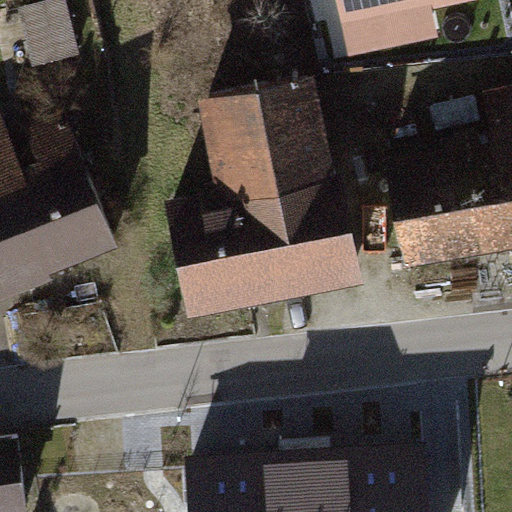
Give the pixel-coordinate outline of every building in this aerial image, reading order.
[(60,0),(52,0),(13,10),(28,71),(75,59),(60,0)] [(438,0),(343,0),(352,45),(443,28),(438,0)] [(299,69),(180,96),(201,186),(149,198),(176,317),(346,279),(299,69)] [(511,85),(471,93),(476,120),(424,129),(426,142),(373,152),(393,261),(511,239),(511,85)] [(0,146),(0,284),(106,241),(54,113),(14,130),(24,156),(7,163),(0,146)] [(13,511),(7,438),(0,439),(0,511),(13,511)] [(343,448),(167,464),(171,511),(411,511),(407,457),(344,462),(343,448)]
